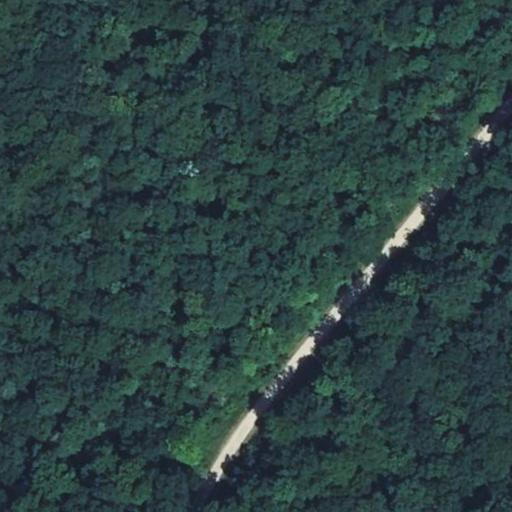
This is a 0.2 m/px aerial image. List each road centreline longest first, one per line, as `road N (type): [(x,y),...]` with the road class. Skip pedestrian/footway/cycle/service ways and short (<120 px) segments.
road 1 (track): [(217,472),(511,110)]
road 2 (track): [(0,79),(126,0)]
